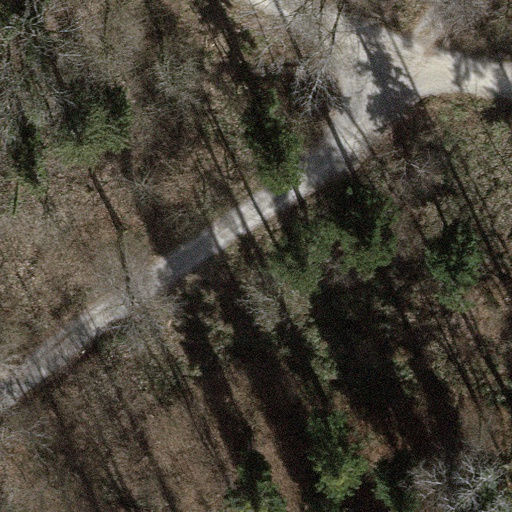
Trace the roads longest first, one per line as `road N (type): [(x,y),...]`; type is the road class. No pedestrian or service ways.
road 1 (track): [(418,59),(241,214),(0,396)]
road 2 (track): [(418,59),(266,0)]
